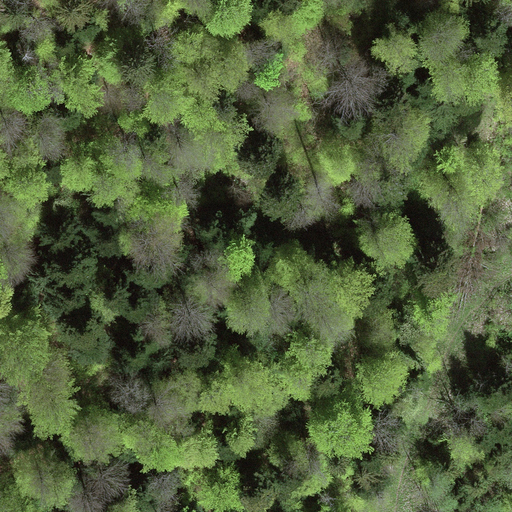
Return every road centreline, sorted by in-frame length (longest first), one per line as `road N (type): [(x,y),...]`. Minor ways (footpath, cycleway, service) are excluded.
road 1 (track): [(391,511),(402,455),(450,332),(483,290),(511,271)]
road 2 (track): [(0,429),(85,386),(123,330)]
